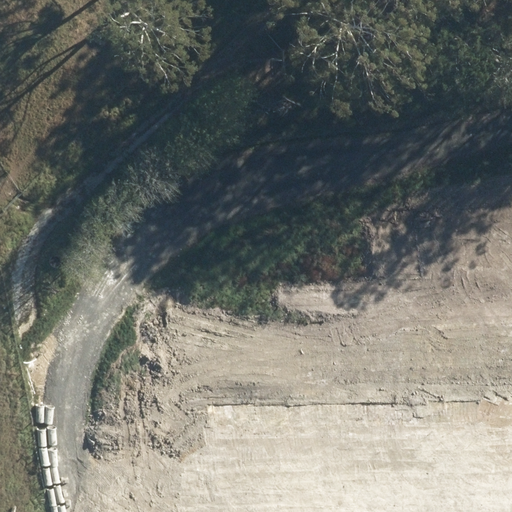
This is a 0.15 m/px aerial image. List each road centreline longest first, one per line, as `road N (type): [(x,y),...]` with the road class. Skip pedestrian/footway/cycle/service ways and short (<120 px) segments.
road 1 (track): [(61,417),(82,343),(136,262),(199,211),(511,128)]
road 2 (unknown): [(230,0),(377,79),(475,160),(511,236)]
